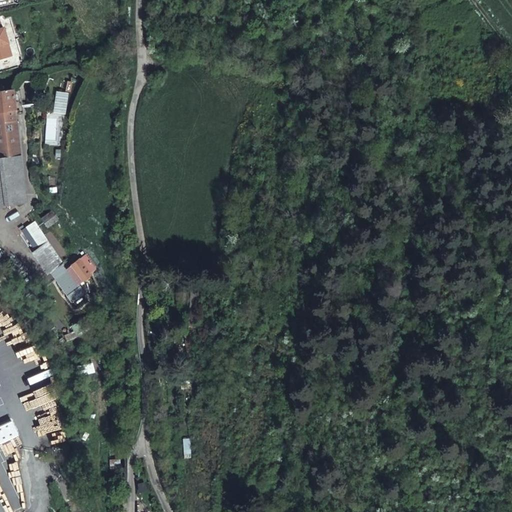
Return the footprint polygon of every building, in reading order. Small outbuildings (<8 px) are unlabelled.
[(0,56),(10,54),(2,26),(0,26),(0,56)] [(11,88),(2,89),(0,89),(0,160),(23,160),(18,116),(24,115),(23,105),(17,106),(16,96),(12,96),(11,88)] [(52,113),(66,114),(67,92),(54,91),(52,113)] [(46,113),(45,140),(60,140),(61,113),(46,113)] [(0,160),(0,209),(28,206),(23,160),(0,160)] [(59,218),(54,210),(43,218),(48,226),(59,218)] [(34,251),(50,272),(63,263),(48,243),(34,251)] [(63,265),(51,273),(68,299),(78,292),(74,285),(98,269),(86,253),(64,268),(63,265)] [(10,426),(0,428),(0,438),(13,435),(10,426)] [(182,438),(182,456),(190,456),(190,438),(182,438)]
